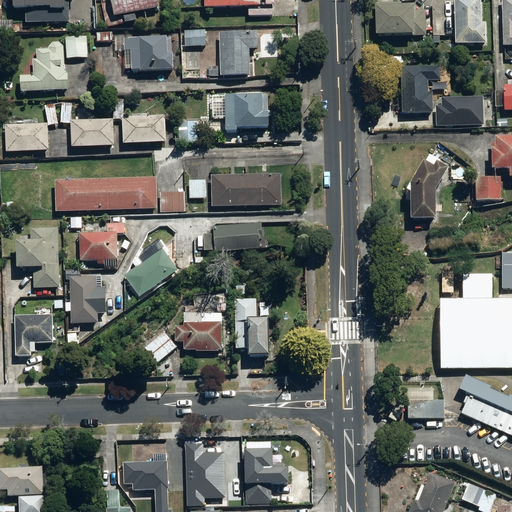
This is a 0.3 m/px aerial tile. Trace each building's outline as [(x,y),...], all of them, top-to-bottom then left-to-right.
[(26,23),(70,21),(69,0),(12,0),(13,9),(25,8),(26,23)] [(113,0),(117,18),(161,9),(160,0),(113,0)] [(207,0),(207,10),(278,7),(278,0),(207,0)] [(483,0),(455,0),(457,45),(489,44),(488,24),(484,24),(483,0)] [(511,0),(503,0),(505,46),(511,46),(511,0)] [(417,6),(379,7),(380,36),(414,35),(414,37),(428,36),(427,11),(417,11),(417,6)] [(207,31),(186,32),(186,48),(208,47),(207,31)] [(260,32),(222,34),(223,78),(253,77),(252,51),(261,51),(260,32)] [(115,33),(97,33),(97,44),(114,44),(115,33)] [(88,38),(67,39),(69,60),(90,59),(88,38)] [(127,39),(117,39),(117,52),(127,52),(128,70),(134,70),(134,72),(144,71),(144,73),(177,72),(176,55),(174,56),(174,38),(127,40),(127,39)] [(36,77),(22,77),(23,94),(70,91),(69,75),(67,75),(66,48),(61,44),(54,44),(51,48),(51,50),(38,51),(39,60),(35,60),(36,77)] [(442,65),(402,67),(404,114),(435,113),(435,95),(440,95),(440,80),(442,80),(442,65)] [(270,96),(227,97),(227,103),(219,103),(220,120),(228,119),(228,134),(240,133),(240,130),(273,128),(272,114),(271,114),(270,96)] [(443,106),(437,106),(438,128),(485,126),(485,98),(443,99),(443,106)] [(73,104),(63,103),(62,124),(72,125),(73,104)] [(57,106),(47,107),(50,127),(60,125),(57,106)] [(168,117),(124,118),(125,145),(169,144),(168,117)] [(116,121),(73,123),(74,149),(117,147),(116,121)] [(199,123),(181,124),(182,145),(200,144),(199,123)] [(50,125),(8,127),(9,153),(51,152),(50,125)] [(511,137),(498,137),(499,149),(495,149),(495,152),(492,152),(493,171),(511,169),(511,137)] [(414,184),(414,220),(440,219),(439,191),(448,173),(452,168),(443,163),(443,162),(432,156),(432,157),(428,162),(427,161),(414,184)] [(283,175),(213,176),(214,209),(284,207),(283,175)] [(503,178),(478,179),(478,202),(504,201),(503,178)] [(159,179),(57,182),(58,213),(160,210),(159,179)] [(208,182),(191,182),(191,200),(207,200),(208,182)] [(186,194),(162,194),(162,214),(186,214),(186,194)] [(84,219),(72,218),(72,230),(84,230),(84,219)] [(110,235),(82,236),(83,263),(100,263),(100,266),(105,266),(105,269),(120,269),(119,262),(121,262),(119,236),(127,235),(127,224),(110,225),(110,235)] [(264,224),(216,229),(218,255),(263,251),(262,241),(266,240),(264,224)] [(60,229),(33,230),(33,236),(19,236),(20,270),(36,270),(36,290),(62,289),(60,229)] [(165,250),(125,277),(141,300),(181,272),(165,250)] [(511,252),(502,253),(502,288),(511,288),(511,252)] [(442,270),(442,292),(453,292),(454,270),(442,270)] [(463,298),(441,298),(441,368),(511,367),(511,297),(493,298),(493,273),(463,273),(463,298)] [(99,278),(72,279),(74,326),(101,325),(99,278)] [(117,291),(107,290),(106,306),(116,307),(117,291)] [(258,300),(237,300),(238,349),(251,349),(251,357),(273,357),(272,320),(259,320),(258,300)] [(218,315),(186,316),(187,328),(178,328),(179,344),(187,344),(187,352),(199,352),(199,354),(221,353),(221,352),(225,352),(224,324),(219,324),(218,315)] [(55,316),(17,317),(19,358),(34,358),(34,354),(38,354),(38,345),(56,344),(55,316)] [(167,333),(147,350),(159,364),(179,347),(167,333)] [(511,393),(466,374),(458,391),(468,396),(461,413),(511,434),(511,393)] [(412,403),(412,421),(447,421),(447,403),(412,403)] [(275,450),(247,450),(249,505),(273,505),(272,485),(292,485),(292,468),(286,468),(286,464),(276,464),(275,450)] [(207,452),(190,453),(191,491),(208,490),(207,452)] [(170,462),(125,464),(126,486),(135,486),(135,492),(157,491),(157,511),(174,511),(175,511),(170,511),(170,491),(171,491),(170,462)] [(45,468),(0,470),(2,499),(21,498),(22,511),(47,511),(47,499),(49,499),(47,475),(45,475),(45,468)] [(445,511),(457,484),(428,472),(411,511),(445,511)] [(490,511),(497,496),(469,484),(462,500),(481,508),(479,511),(481,511),(490,511)] [(121,491),(108,491),(108,511),(133,511),(134,508),(121,509),(121,491)]
